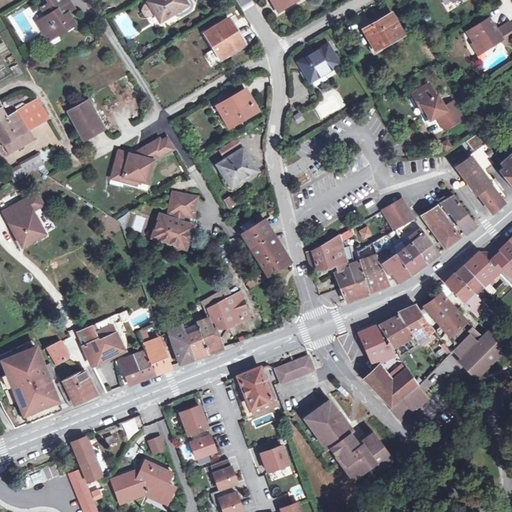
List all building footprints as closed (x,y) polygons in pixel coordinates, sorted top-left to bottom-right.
[(63,6),(69,2),(68,0),(47,0),(49,3),(41,8),(46,17),(37,23),(46,38),(55,32),(57,35),(75,25),(68,14),(63,6)] [(142,13),(144,16),(150,17),(155,14),(160,22),(188,5),(184,0),(151,0),(148,2),(149,4),(144,7),(142,13)] [(203,0),(208,10),(218,5),(216,0),(203,0)] [(270,0),(277,11),(296,0),(270,0)] [(63,6),(68,14),(75,10),(69,2),(63,6)] [(376,55),(387,48),(385,46),(405,35),(393,14),(364,30),(374,46),(371,47),(376,55)] [(228,19),(205,34),(220,59),(244,44),(228,19)] [(469,32),(477,43),(480,41),(487,51),(504,41),(507,46),(511,42),(511,23),(498,32),(490,20),(469,32)] [(48,41),(57,35),(55,32),(46,38),(48,41)] [(480,41),(477,43),(474,45),(480,55),(487,51),(480,41)] [(328,60),(335,56),(328,45),(298,63),(308,81),(323,72),(325,74),(333,69),(328,60)] [(340,65),(335,56),(328,60),(333,69),(340,65)] [(225,92),(229,99),(243,90),(239,83),(225,92)] [(457,122),(448,105),(443,108),(437,96),(435,97),(428,86),(412,95),(419,107),(422,105),(424,104),(427,108),(424,109),(431,120),(436,117),(444,130),(457,122)] [(245,89),(243,90),(229,99),(217,105),(229,124),(241,117),(242,120),(257,111),(245,89)] [(23,145),(22,145),(33,138),(28,130),(48,118),(37,99),(6,117),(0,107),(0,138),(3,144),(4,144),(9,153),(23,145)] [(88,101),(68,112),(84,141),(104,129),(88,101)] [(448,105),(457,122),(462,120),(453,102),(448,105)] [(293,116),(298,124),(304,119),(300,112),(293,116)] [(230,127),(242,120),(241,117),(229,124),(230,127)] [(167,138),(160,142),(166,153),(173,149),(167,138)] [(119,151),(113,173),(125,176),(123,181),(136,185),(138,177),(148,179),(153,161),(166,153),(160,142),(159,139),(140,150),(138,157),(119,151)] [(440,146),(444,151),(451,147),(447,141),(440,146)] [(475,192),(485,205),(492,214),(505,203),(502,200),(505,197),(493,180),(488,173),(495,168),(495,167),(489,158),(494,154),(489,145),(487,142),(467,156),(469,158),(456,167),(470,186),(475,192)] [(39,153),(43,162),(54,156),(50,148),(39,153)] [(242,149),(217,165),(231,188),(257,171),(242,149)] [(11,167),(15,177),(44,166),(40,156),(11,167)] [(511,156),(503,165),(506,170),(501,174),(511,187),(511,156)] [(111,178),(123,181),(125,176),(113,173),(111,178)] [(182,194),(172,192),(170,203),(180,205),(182,194)] [(21,217),(8,224),(21,248),(45,235),(32,212),(42,206),(36,194),(15,205),(21,217)] [(197,197),(182,194),(180,205),(170,203),(168,212),(174,213),(172,220),(158,215),(154,230),(159,231),(157,239),(178,246),(181,238),(186,240),(191,226),(181,223),(182,215),(193,217),(197,197)] [(231,195),(223,199),(228,209),(236,204),(231,195)] [(476,227),(458,204),(460,203),(454,195),(439,204),(447,214),(449,212),(466,234),(476,227)] [(382,211),(394,231),(395,230),(412,221),(414,219),(403,200),(382,211)] [(21,217),(15,205),(2,213),(8,224),(21,217)] [(273,206),(266,211),(270,215),(276,211),(273,206)] [(460,238),(450,225),(436,206),(421,215),(435,236),(445,249),(453,243),(460,238)] [(252,227),(249,221),(239,227),(243,233),(241,234),(249,248),(267,276),(288,263),(270,234),(262,221),(252,227)] [(420,235),(412,221),(395,230),(402,242),(405,247),(411,242),(420,235)] [(367,225),(358,231),(363,240),(372,235),(367,225)] [(151,237),(157,239),(159,231),(154,230),(151,237)] [(402,242),(395,230),(394,231),(387,235),(373,243),(369,245),(372,251),(375,250),(376,253),(384,249),(392,249),(393,248),(402,242)] [(411,242),(405,247),(396,254),(385,261),(400,282),(410,275),(419,268),(426,263),(438,254),(423,232),(420,235),(411,242)] [(360,260),(360,259),(354,262),(349,246),(343,248),(340,235),(311,251),(305,254),(307,259),(311,273),(335,266),(336,272),(333,273),(340,289),(345,302),(369,293),(368,291),(389,282),(382,270),(381,271),(376,262),(373,263),(371,257),(369,257),(360,260)] [(186,240),(181,238),(178,246),(184,247),(186,240)] [(511,238),(510,241),(499,251),(499,252),(479,253),(478,252),(469,261),(463,266),(455,274),(445,283),(464,303),(476,316),(486,307),(482,303),(475,295),(483,287),(488,282),(498,273),(511,288),(511,238)] [(360,260),(369,257),(365,247),(358,252),(360,259),(360,260)] [(259,276),(247,281),(249,287),(262,282),(259,276)] [(488,282),(483,287),(494,299),(499,294),(488,282)] [(198,326),(208,354),(223,349),(219,338),(221,337),(228,327),(227,325),(249,318),(240,291),(230,297),(226,289),(212,296),(213,298),(216,304),(207,309),(211,318),(197,323),(198,326)] [(441,294),(424,306),(450,336),(454,332),(456,334),(462,328),(461,326),(466,321),(441,294)] [(205,302),(207,309),(216,304),(213,298),(205,302)] [(428,325),(415,304),(397,313),(398,315),(378,325),(393,348),(407,340),(413,348),(420,345),(418,341),(433,331),(428,325)] [(125,350),(112,325),(121,321),(118,313),(93,325),(79,331),(77,332),(80,339),(83,345),(92,366),(125,350)] [(194,359),(184,331),(181,324),(168,331),(172,344),(179,364),(194,359)] [(194,359),(208,354),(198,326),(184,331),(194,359)] [(372,365),(394,355),(387,345),(384,346),(375,326),(359,334),(372,365)] [(478,342),(482,338),(472,327),(467,332),(468,333),(478,342)] [(145,350),(154,374),(171,368),(159,338),(150,342),(144,330),(138,333),(145,350)] [(489,331),(482,338),(478,342),(461,359),(459,361),(476,379),(506,350),(489,331)] [(452,351),(461,359),(478,342),(468,333),(452,351)] [(62,347),(59,342),(47,347),(57,364),(67,359),(66,356),(62,347)] [(27,425),(62,411),(49,381),(43,366),(35,349),(2,363),(27,425)] [(145,350),(133,355),(142,379),(154,374),(145,350)] [(128,384),(142,379),(133,355),(119,360),(128,384)] [(309,356),(276,369),(281,383),(314,370),(309,356)] [(50,364),(43,366),(49,381),(56,378),(50,364)] [(398,375),(394,378),(392,380),(383,371),(379,365),(363,380),(378,396),(390,408),(401,421),(429,398),(419,385),(416,382),(407,368),(402,372),(398,367),(394,370),(398,375)] [(237,376),(238,377),(240,384),(250,409),(275,399),(267,379),(265,380),(261,368),(260,367),(237,376)] [(85,370),(63,381),(75,405),(97,396),(85,370)] [(398,375),(394,370),(390,373),(394,378),(398,375)] [(416,382),(419,385),(426,378),(422,375),(416,382)] [(75,405),(63,381),(58,384),(62,394),(69,407),(75,405)] [(275,399),(250,409),(252,416),(277,406),(275,399)] [(345,426),(350,424),(340,411),(339,412),(329,399),(303,418),(312,431),(315,429),(320,435),(317,437),(323,445),(325,443),(329,448),(335,456),(338,454),(341,458),(338,460),(350,477),(352,480),(360,474),(369,467),(375,463),(379,467),(380,469),(388,464),(393,460),(391,457),(372,432),(362,440),(361,441),(362,443),(359,446),(345,426)] [(188,435),(189,435),(207,428),(199,406),(180,413),(186,427),(185,427),(188,435)] [(273,429),(284,425),(280,414),(269,417),(273,429)] [(135,418),(123,422),(126,436),(139,433),(135,418)] [(150,433),(158,431),(155,423),(147,426),(150,433)] [(362,440),(350,424),(345,426),(359,446),(362,443),(361,441),(362,440)] [(195,458),(215,451),(207,428),(189,435),(191,442),(189,443),(195,458)] [(69,443),(84,480),(100,474),(85,436),(69,443)] [(149,441),(153,454),(166,449),(161,436),(149,441)] [(146,444),(140,441),(137,447),(143,450),(146,444)] [(281,446),(258,456),(261,463),(264,463),(268,473),(289,464),(281,446)] [(94,449),(101,471),(107,469),(99,447),(94,449)] [(228,459),(210,466),(219,491),(229,487),(237,484),(228,459)] [(172,473),(172,472),(146,460),(145,460),(144,460),(144,461),(138,474),(132,471),(114,478),(113,478),(113,479),(113,480),(114,483),(113,483),(112,485),(114,491),(117,491),(122,503),(124,502),(131,499),(131,497),(146,492),(160,498),(161,498),(162,497),(169,500),(170,500),(170,499),(171,499),(176,488),(176,487),(175,487),(168,483),(172,474),(172,473)] [(375,463),(369,467),(373,472),(379,467),(375,463)] [(223,511),(242,511),(235,492),(231,494),(229,487),(219,491),(210,494),(215,507),(220,505),(223,511)] [(102,498),(98,489),(91,492),(95,501),(102,498)] [(97,511),(89,492),(74,498),(79,511),(97,511)] [(281,511),(300,511),(298,503),(281,509),(281,511)]
